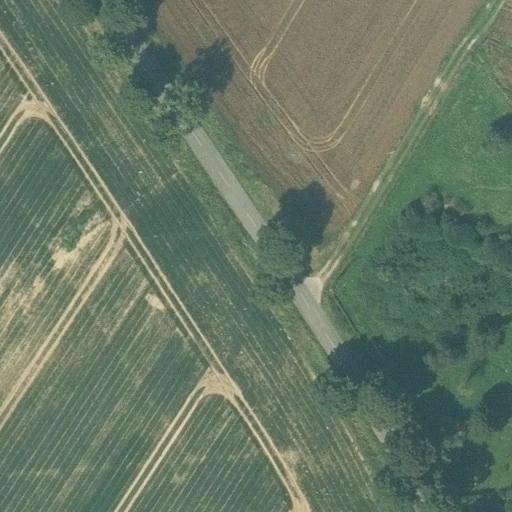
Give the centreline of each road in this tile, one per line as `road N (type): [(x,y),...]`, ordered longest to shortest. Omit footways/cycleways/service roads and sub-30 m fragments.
road 1 (secondary): [(103,0),(304,299),(430,511)]
road 2 (track): [(304,299),(326,277),(494,0)]
